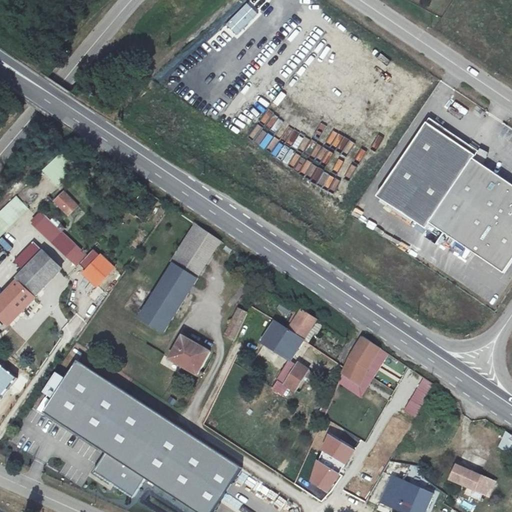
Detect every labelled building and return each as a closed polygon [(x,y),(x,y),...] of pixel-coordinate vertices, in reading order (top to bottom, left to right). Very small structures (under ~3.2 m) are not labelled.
[(289,71),(343,106),(366,70),(351,60),(346,68),(329,57),(334,49),(312,35),(289,71)] [(206,92),(213,96),(220,87),(214,82),(206,92)] [(184,117),(190,122),(206,105),(199,99),(184,117)] [(175,133),(182,123),(149,103),(138,118),(170,139),(175,133)] [(206,105),(190,122),(187,126),(182,123),(175,133),(185,140),(196,127),(206,134),(221,114),(209,106),(206,105)] [(430,222),(505,273),(511,262),(511,183),(474,158),(476,154),(426,121),(376,195),(426,229),(430,222)] [(175,133),(170,139),(181,146),(185,140),(175,133)] [(57,185),(74,166),(60,153),(42,171),(57,185)] [(146,220),(163,198),(146,187),(128,208),(146,220)] [(52,201),(67,217),(79,206),(64,190),(52,201)] [(0,213),(0,239),(5,245),(10,240),(0,230),(0,229),(8,221),(0,213)] [(174,257),(197,274),(221,237),(198,222),(174,257)] [(20,274),(22,277),(40,294),(67,267),(47,248),(20,274)] [(101,252),(83,269),(96,282),(114,265),(101,252)] [(197,274),(174,257),(139,312),(163,326),(197,274)] [(40,294),(22,277),(0,301),(0,316),(3,319),(6,315),(13,322),(40,294)] [(300,306),(317,316),(323,306),(307,295),(300,306)] [(235,335),(247,309),(237,305),(224,330),(235,335)] [(300,306),(293,317),(309,328),(317,316),(300,306)] [(293,317),(288,325),(305,335),(309,328),(293,317)] [(305,335),(288,325),(287,327),(274,319),(261,339),(289,358),(279,374),(287,380),(285,382),(294,389),(301,377),(306,370),(309,373),(312,368),(291,355),(305,335)] [(168,353),(195,370),(209,348),(182,331),(168,353)] [(380,345),(362,333),(357,341),(347,355),(343,363),(340,371),(357,382),(380,345)] [(97,472),(138,495),(149,476),(199,511),(216,511),(245,470),(83,361),(47,410),(110,452),(97,472)] [(427,383),(419,373),(395,415),(407,426),(414,410),(409,408),(427,383)] [(497,442),(511,451),(511,449),(511,434),(504,429),(497,442)] [(355,449),(329,436),(324,450),(347,463),(355,449)] [(459,457),(451,472),(473,484),(480,469),(459,457)] [(340,475),(318,461),(313,483),(330,492),(340,475)] [(422,511),(433,487),(390,470),(379,496),(418,511),(422,511)] [(270,493),(267,500),(284,507),(287,500),(270,493)]
